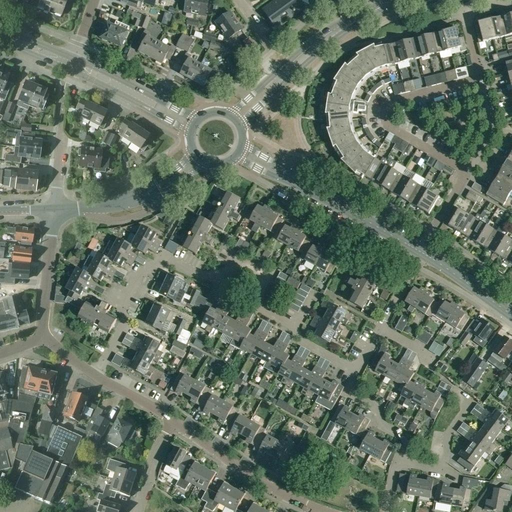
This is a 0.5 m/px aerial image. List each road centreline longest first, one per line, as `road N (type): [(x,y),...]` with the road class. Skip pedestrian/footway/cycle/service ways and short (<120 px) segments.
road 1 (residential): [(356,370),(266,317),(261,276),(250,266),(207,276),(169,259),(142,270),(97,376)]
road 2 (tertiary): [(234,119),(326,38),(406,0)]
road 3 (tertiary): [(421,253),(238,151)]
road 4 (residential): [(467,171),(392,129),(385,112),(395,100),(480,78)]
road 5 (residential): [(323,510),(274,490),(172,420)]
road 6 (residential): [(199,158),(134,199),(55,210)]
road 7 (residential): [(396,463),(441,471),(445,439),(471,400),(453,386)]
road 8 (tertiary): [(192,126),(71,65)]
road 9 (residential): [(42,337),(55,210)]
road 10 (residential): [(396,463),(403,436),(345,392),(356,370)]
